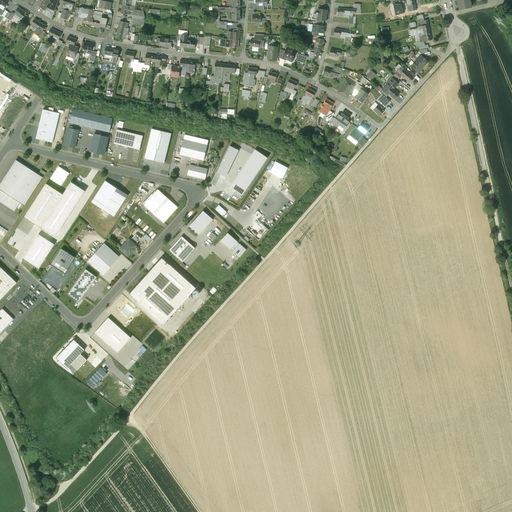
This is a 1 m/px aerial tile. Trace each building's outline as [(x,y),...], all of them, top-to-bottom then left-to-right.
[(42,0),(39,7),(46,10),(47,7),(51,0),(42,0)] [(51,0),(47,7),(55,11),(58,0),(51,0)] [(110,2),(102,0),(100,7),(100,8),(107,9),(108,9),(109,8),(110,6),(111,4),(110,2)] [(267,0),(267,5),(263,5),(263,10),(272,10),(271,0),(267,0)] [(456,0),(459,10),(471,7),(469,0),(456,0)] [(74,4),(64,1),(62,9),(63,9),(70,11),(72,12),(74,4)] [(128,6),(122,4),(121,13),(129,14),(130,11),(127,10),(128,6)] [(17,7),(14,13),(21,18),(25,12),(17,7)] [(240,8),(234,8),(227,7),(219,7),(219,12),(232,12),(231,19),(240,20),(240,8)] [(84,9),(76,8),(74,15),(83,17),(84,9)] [(70,11),(63,9),(62,11),(62,14),(60,18),(67,20),(68,16),(70,16),(70,14),(69,14),(70,11)] [(84,9),(83,17),(85,17),(83,23),(92,25),(94,14),(94,13),(89,12),(90,10),(84,9)] [(326,10),(317,9),(317,14),(314,13),(313,18),(323,20),(325,20),(326,10)] [(102,16),(94,14),(92,25),(91,27),(94,28),(94,26),(100,27),(100,26),(106,27),(107,19),(102,18),(102,16)] [(46,25),(35,18),(31,25),(37,29),(34,33),(39,36),(43,31),(46,25)] [(128,23),(120,21),(118,29),(128,31),(129,28),(127,28),(128,23)] [(324,27),(313,25),(312,32),(313,32),(319,33),(323,33),(324,27)] [(59,32),(51,28),(48,34),(56,38),(59,32)] [(128,31),(118,29),(116,37),(125,39),(126,34),(127,35),(128,31)] [(340,30),(335,29),(333,36),(341,37),(342,34),(350,35),(350,31),(340,29),(340,30)] [(430,32),(424,34),(425,38),(422,38),(423,42),(431,40),(430,32)] [(76,39),(68,36),(66,43),(71,44),(74,46),(76,39)] [(212,36),(199,36),(199,44),(212,44),(212,36)] [(171,39),(160,38),(160,45),(164,45),(164,46),(170,47),(171,43),(171,39)] [(260,38),(255,38),(254,40),(251,40),(250,47),(263,48),(263,41),(259,41),(260,38)] [(232,40),(222,39),(221,42),(220,42),(220,46),(238,48),(239,40),(238,40),(232,40)] [(318,43),(316,43),(314,50),(319,52),(321,44),(322,45),(323,40),(320,39),(318,43)] [(187,40),(186,47),(195,48),(195,41),(187,40)] [(85,42),(83,49),(87,50),(86,53),(91,54),(92,51),(94,44),(85,42)] [(74,46),(71,44),(70,48),(69,47),(68,49),(68,52),(67,55),(68,56),(70,56),(74,58),(76,52),(77,51),(77,49),(78,47),(77,46),(76,46),(74,46)] [(278,46),(269,45),(267,58),(276,59),(278,46)] [(287,46),(283,58),(292,61),(296,50),(287,46)] [(114,48),(106,47),(104,54),(112,55),(113,55),(114,48)] [(336,50),(331,48),(329,55),(335,57),(336,54),(340,55),(341,51),(337,49),(336,50)] [(314,50),(308,49),(307,51),(310,52),(309,57),(317,59),(319,52),(314,50)] [(129,51),(126,50),(123,61),(129,62),(130,58),(132,59),(134,52),(129,51)] [(154,55),(146,54),(144,64),(149,65),(150,61),(153,61),(154,55)] [(306,56),(299,54),(298,57),(296,61),(303,63),(304,59),(305,59),(306,56)] [(413,63),(410,60),(407,64),(417,73),(420,70),(419,69),(422,66),(423,67),(427,62),(421,56),(417,60),(416,59),(413,63)] [(188,61),(180,60),(179,68),(187,69),(187,67),(188,61)] [(196,62),(188,61),(187,67),(187,69),(187,72),(194,73),(195,65),(200,66),(201,62),(196,61),(196,62)] [(223,64),(215,63),(213,76),(213,81),(221,82),(222,70),(223,64)] [(177,66),(172,66),(170,76),(178,77),(179,70),(177,69),(177,66)] [(257,69),(248,67),(247,73),(245,73),(243,85),(254,87),(256,80),(253,79),(254,74),(256,75),(257,69)] [(330,70),(325,68),(322,74),(330,78),(332,74),(334,75),(335,71),(333,70),(331,69),(330,70)] [(414,78),(404,69),(402,71),(399,75),(409,83),(414,78)] [(277,73),(269,71),(267,79),(272,81),(273,79),(275,80),(277,73)] [(371,71),(367,76),(371,80),(374,77),(375,77),(374,77),(376,75),(375,75),(375,76),(371,72),(371,71)] [(388,83),(387,84),(388,85),(383,90),(388,95),(389,95),(394,100),(399,94),(393,89),(398,83),(391,78),(387,82),(388,83)] [(297,82),(289,79),(286,86),(291,89),(292,87),(294,88),(297,82)] [(354,85),(346,80),(338,92),(347,97),(352,88),(354,85)] [(315,92),(308,88),(301,101),(306,103),(308,100),(310,101),(312,98),(315,92)] [(361,89),(360,89),(358,92),(354,98),(361,103),(367,94),(361,89)] [(287,93),(280,91),(279,98),(285,100),(287,93)] [(326,99),(322,104),(320,106),(322,107),(320,110),(323,112),(322,112),(326,115),(327,115),(329,111),(329,110),(333,103),(326,99)] [(380,107),(377,105),(376,107),(373,111),(380,116),(384,111),(380,107)] [(53,112),(43,109),(36,138),(45,141),(48,132),(54,134),(57,122),(50,120),(53,112)] [(73,109),(70,122),(109,132),(112,119),(73,109)] [(351,115),(344,110),(340,115),(338,114),(331,124),(337,128),(339,126),(344,129),(350,122),(347,120),(351,115)] [(329,111),(327,115),(326,115),(324,118),(329,121),(334,114),(329,111)] [(368,128),(362,123),(356,130),(359,132),(361,130),(364,133),(368,128)] [(79,130),(68,128),(64,145),(74,148),(79,130)] [(143,136),(117,129),(113,144),(139,151),(143,136)] [(172,133),(152,129),(145,158),(164,163),(172,133)] [(108,137),(94,134),(90,151),(104,155),(108,137)] [(183,139),(179,155),(203,160),(207,145),(183,139)] [(238,150),(230,146),(216,172),(225,177),(238,150)] [(267,158),(255,149),(229,187),(235,191),(233,194),(239,198),(240,195),(241,196),(267,158)] [(16,160),(0,184),(0,189),(20,203),(24,205),(43,177),(16,160)] [(288,168),(275,161),(270,172),(282,179),(288,168)] [(208,169),(190,165),(187,175),(205,179),(208,169)] [(69,173),(58,166),(50,179),(61,186),(69,173)] [(128,195),(105,181),(91,203),(114,217),(128,195)] [(63,194),(41,228),(53,235),(58,233),(85,191),(71,182),(63,194)] [(46,183),(24,217),(41,228),(63,194),(46,183)] [(20,203),(0,189),(0,202),(14,212),(20,203)] [(177,208),(157,190),(144,205),(164,222),(177,208)] [(227,212),(219,205),(215,209),(223,217),(227,212)] [(203,211),(190,226),(199,234),(213,220),(203,211)] [(0,233),(5,236),(9,230),(0,224),(0,233)] [(211,231),(208,236),(215,240),(218,235),(211,231)] [(237,242),(227,233),(221,240),(230,249),(237,242)] [(54,244),(38,234),(23,258),(38,268),(54,244)] [(129,239),(120,249),(127,256),(129,253),(130,254),(135,249),(134,248),(136,246),(135,245),(141,238),(136,234),(130,240),(129,239)] [(182,236),(169,250),(182,262),(195,248),(182,236)] [(120,257),(104,243),(88,261),(103,275),(120,257)] [(246,250),(239,244),(233,251),(239,257),(246,250)] [(75,257),(61,248),(51,265),(64,274),(75,257)] [(129,293),(163,324),(196,288),(161,257),(149,272),(139,283),(139,282),(135,286),(136,286),(130,293),(129,293)] [(0,299),(17,282),(0,266),(0,299)] [(86,269),(74,285),(85,293),(97,277),(86,269)] [(74,285),(68,294),(79,302),(85,293),(74,285)] [(133,311),(126,304),(120,311),(127,317),(133,311)] [(2,308),(0,310),(0,333),(14,319),(2,308)] [(117,353),(131,338),(108,317),(95,332),(117,353)] [(85,350),(74,339),(56,358),(67,368),(81,354),(85,350)] [(87,360),(81,354),(67,368),(74,374),(87,360)] [(107,373),(100,367),(87,381),(93,388),(107,373)]
